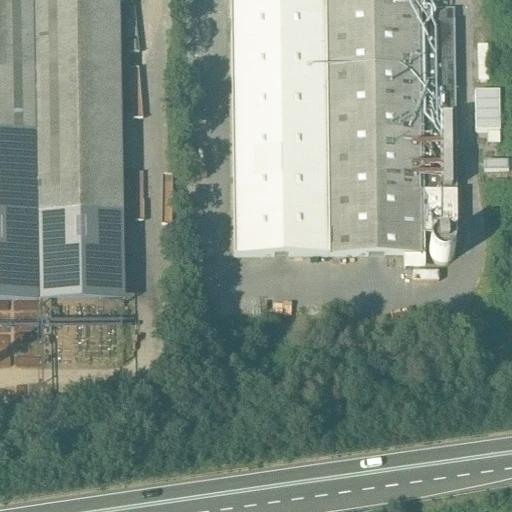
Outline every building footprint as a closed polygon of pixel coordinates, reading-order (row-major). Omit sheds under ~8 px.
[(0,0),(0,140),(33,140),(34,220),(120,218),(116,0),(0,0)] [(323,0),(228,0),(233,257),(327,256),(323,0)] [(419,0),(323,0),(327,256),(423,254),(423,234),(419,25),(419,13),(419,0)] [(452,13),(419,13),(419,25),(452,24),(452,13)] [(452,24),(419,25),(423,234),(456,234),(452,24)] [(506,130),(505,91),(477,91),(479,131),(506,130)] [(33,140),(0,140),(0,280),(121,278),(120,218),(34,220),(33,140)] [(444,237),(440,236),(436,237),(434,238),(433,239),(431,240),(429,243),(428,246),(427,250),(428,253),(428,254),(429,257),(431,259),(433,260),(436,262),(441,263),(444,262),(446,262),(449,260),(451,258),(452,256),(453,253),(454,251),(454,248),(453,246),(452,243),(449,240),(448,239),(446,238),(444,237)]
